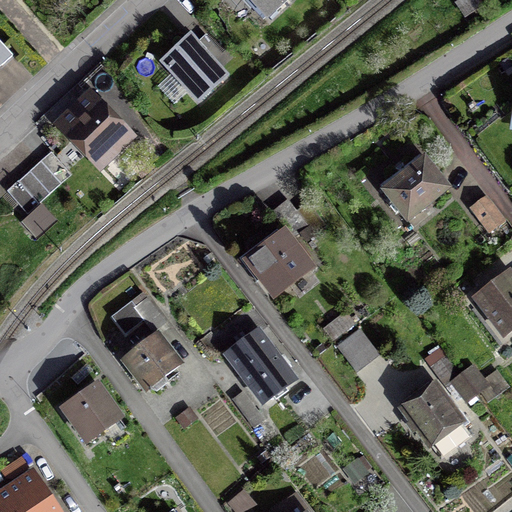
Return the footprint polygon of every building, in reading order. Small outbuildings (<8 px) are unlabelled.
[(253,0),(269,17),(287,0),(253,0)] [(463,0),(457,4),(464,15),(479,5),(475,0),(463,0)] [(189,39),(164,61),(200,100),(224,78),(211,64),(223,53),(206,34),(194,45),(189,39)] [(0,63),(2,65),(12,55),(0,41),(0,63)] [(58,123),(95,160),(124,132),(87,95),(58,123)] [(27,214),(71,174),(51,152),(7,192),(27,214)] [(420,156),(382,187),(408,219),(446,188),(420,156)] [(503,221),(486,198),(472,208),(490,232),(503,221)] [(290,203),(274,215),(293,239),(309,227),(315,235),(326,226),(308,202),(296,211),(290,203)] [(261,252),(249,261),(275,295),(310,268),(284,234),(281,236),(277,231),(256,246),(261,252)] [(511,330),(511,276),(508,272),(475,298),(504,337),(511,330)] [(153,332),(165,323),(142,294),(132,302),(136,307),(135,308),(131,303),(113,317),(125,333),(143,319),(153,332)] [(324,330),(332,340),(354,323),(346,313),(324,330)] [(356,372),(379,355),(360,330),(337,347),(356,372)] [(258,333),(228,356),(264,403),(294,381),(258,333)] [(156,335),(124,359),(148,390),(150,388),(156,391),(165,384),(164,378),(180,365),(156,335)] [(487,387),(472,367),(452,382),(467,402),(487,387)] [(429,382),(401,403),(406,409),(405,410),(408,416),(403,419),(413,432),(418,428),(441,459),(471,436),(435,388),(433,389),(429,382)] [(95,385),(64,408),(88,441),(120,419),(95,385)] [(233,400),(254,427),(264,420),(243,392),(233,400)] [(57,511),(32,474),(0,496),(0,511),(57,511)] [(309,511),(296,494),(273,511),(309,511)]
